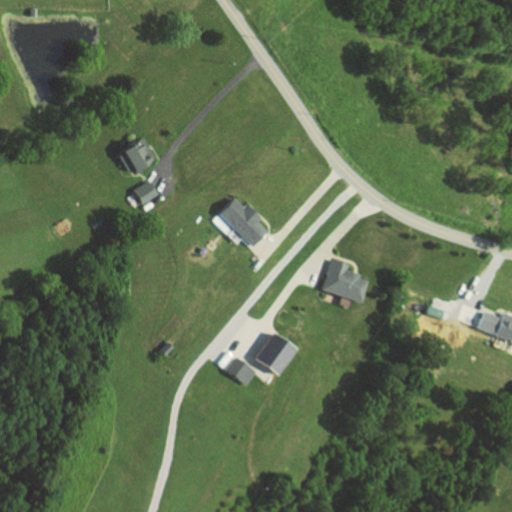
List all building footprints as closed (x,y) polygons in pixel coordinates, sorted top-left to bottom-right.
[(153,158),(133,173),(129,167),(125,170),(114,155),(138,138),(153,158)] [(145,180),(149,186),(154,193),(139,204),(130,190),(145,180)] [(265,231),(257,240),(250,247),(216,214),(231,198),(240,207),(244,203),(260,218),(256,223),(265,231)] [(331,258),(321,290),(360,303),(367,281),(358,278),(359,274),(345,269),(347,263),(331,258)] [(511,342),(475,328),(478,318),(481,310),(498,317),(499,313),(511,318),(511,342)] [(285,349),(267,375),(244,358),(262,333),(285,349)] [(249,369),(238,385),(217,370),(227,355),(249,369)]
